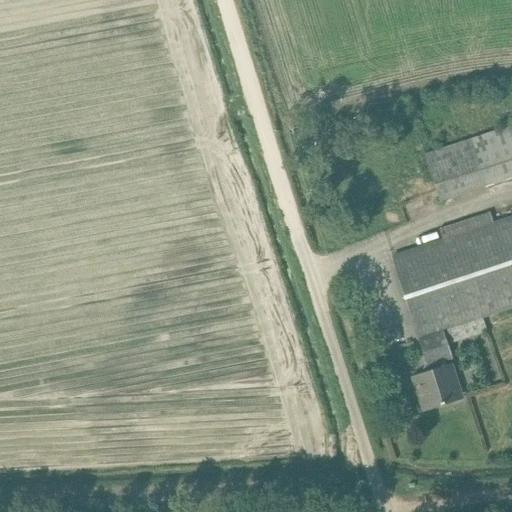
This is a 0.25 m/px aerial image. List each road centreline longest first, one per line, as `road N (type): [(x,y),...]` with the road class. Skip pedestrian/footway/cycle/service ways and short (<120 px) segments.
road 1 (unclassified): [(387,511),(295,230)]
road 2 (track): [(295,230),(223,0)]
